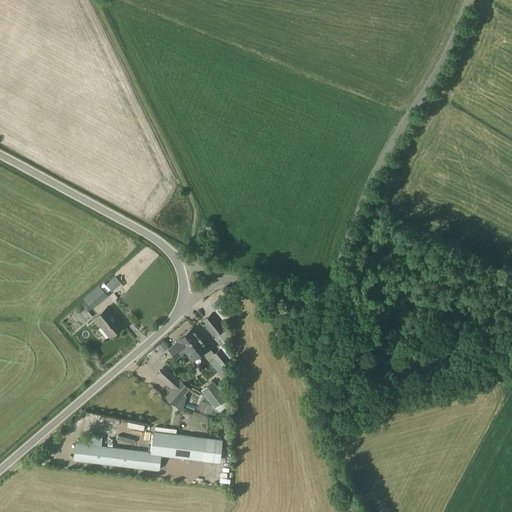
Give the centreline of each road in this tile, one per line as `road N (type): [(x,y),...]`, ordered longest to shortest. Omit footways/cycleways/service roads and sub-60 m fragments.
road 1 (unclassified): [(0,471),(178,313),(182,296),(182,274),(168,248),(0,155)]
road 2 (track): [(191,262),(190,196),(97,0)]
road 3 (track): [(252,283),(324,404),(354,511)]
road 4 (track): [(511,363),(324,404)]
